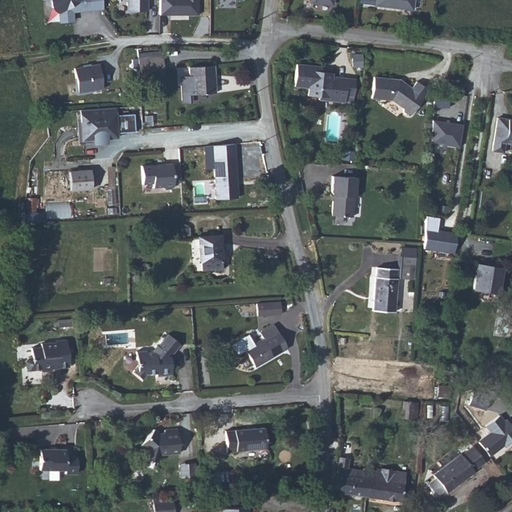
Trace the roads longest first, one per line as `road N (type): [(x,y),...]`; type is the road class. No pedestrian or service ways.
road 1 (unclassified): [(326,394),(315,309),(269,129)]
road 2 (residential): [(511,65),(466,48),(266,26)]
road 3 (residential): [(93,409),(326,394)]
road 4 (unclassified): [(75,48),(158,41),(263,50)]
road 5 (residential): [(269,129),(106,145)]
